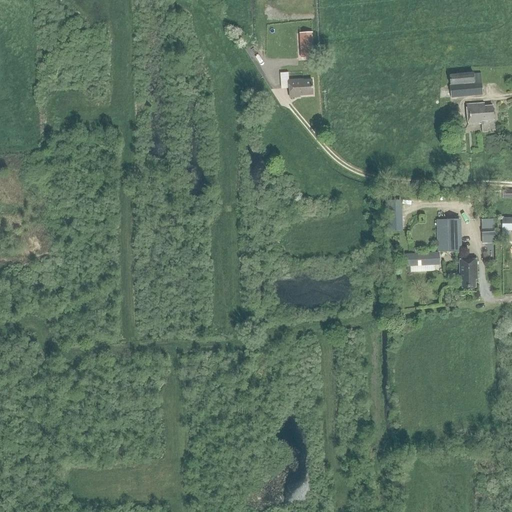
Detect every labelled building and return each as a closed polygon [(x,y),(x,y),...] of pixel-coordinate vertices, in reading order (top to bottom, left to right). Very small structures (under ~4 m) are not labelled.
[(280,50),(281,38),(262,37),(261,50),(280,50)] [(315,41),(302,42),(302,58),(315,57),(315,41)] [(275,66),(301,65),(301,56),(275,57),(275,66)] [(449,76),(451,98),(483,95),(481,73),(449,76)] [(296,96),(313,95),(312,80),(304,80),(289,81),(290,98),(296,98),(296,96)] [(487,121),(493,120),(492,106),(484,107),(484,104),(466,105),(467,124),(481,123),(481,132),(488,132),(487,121)] [(465,131),(453,132),(454,152),(466,151),(465,131)] [(389,207),(389,230),(402,230),(402,207),(389,207)] [(437,220),(437,252),(460,251),(460,219),(437,220)] [(492,219),(481,220),(482,232),(492,232),(492,219)] [(511,219),(502,219),(502,231),(511,230),(511,219)] [(440,265),(439,253),(406,254),(407,267),(410,267),(410,272),(435,271),(434,265),(440,265)] [(476,260),(459,260),(459,280),(462,280),(462,288),(475,288),(475,280),(476,280),(476,260)]
